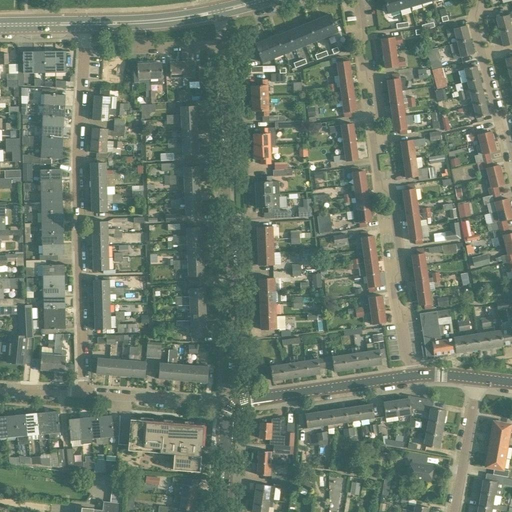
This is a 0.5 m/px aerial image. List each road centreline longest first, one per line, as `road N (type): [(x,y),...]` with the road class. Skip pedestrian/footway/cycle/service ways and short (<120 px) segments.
road 1 (residential): [(409,375),(392,290),(399,261),(390,192),(376,183),(369,121),(378,107),(374,83),(362,74),(357,0)]
road 2 (residential): [(86,27),(77,175),(82,393)]
road 3 (residential): [(224,397),(234,378),(235,334),(222,43)]
road 4 (tertiary): [(222,511),(225,419),(241,401),(409,375)]
road 5 (residential): [(476,0),(472,25),(511,152)]
road 6 (residential): [(224,397),(206,404),(82,393)]
road 7 (tertiary): [(86,27),(222,14)]
road 8 (tertiary): [(221,6),(86,19)]
road 9 (residential): [(453,511),(476,378)]
